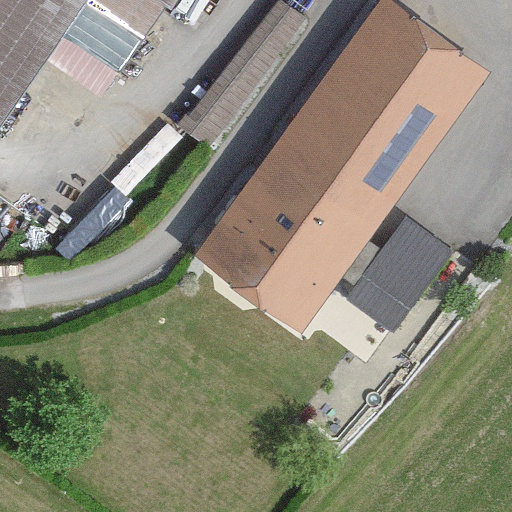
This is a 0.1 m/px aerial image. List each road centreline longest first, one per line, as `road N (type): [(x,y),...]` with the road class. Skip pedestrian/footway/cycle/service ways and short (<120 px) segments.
road 1 (residential): [(343,0),(149,268)]
road 2 (track): [(0,300),(149,268)]
